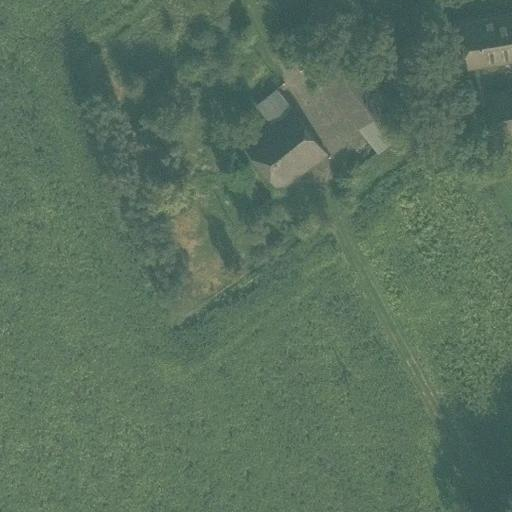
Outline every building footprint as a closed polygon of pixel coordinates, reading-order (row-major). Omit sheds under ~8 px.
[(216,0),(168,0),(94,56),(118,90),(212,20),(220,29),(231,21),(216,0)] [(511,14),(456,24),(463,66),(511,58),(511,14)] [(337,36),(304,61),(375,154),(392,141),(373,116),(387,103),(337,36)] [(275,87),(254,104),(265,117),(286,100),(275,87)] [(511,93),(483,98),(488,137),(511,133),(511,93)] [(325,153),(288,107),(242,145),(277,190),(325,153)]
